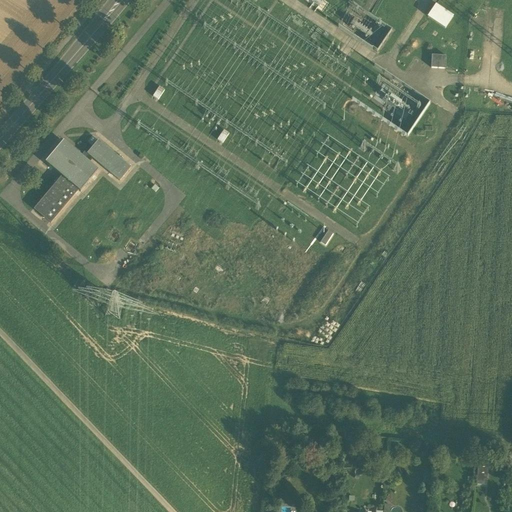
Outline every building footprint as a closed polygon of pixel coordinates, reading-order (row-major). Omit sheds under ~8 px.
[(428,18),(445,29),(453,17),(436,5),(428,18)] [(482,26),(482,16),(470,16),(470,26),(482,26)] [(424,68),(445,69),(446,56),(424,55),(424,68)] [(408,139),(430,102),(388,77),(368,110),(363,106),(361,110),(408,139)] [(98,141),(87,154),(93,159),(119,182),(131,168),(98,141)] [(46,164),(62,177),(78,191),(80,193),(98,171),(89,164),(81,157),(64,143),(46,164)] [(85,153),(81,157),(89,164),(93,159),(87,154),(85,153)] [(62,177),(52,188),(67,204),(76,194),(72,192),(75,189),(78,192),(78,191),(62,177)] [(51,224),(67,204),(52,188),(34,210),(51,224)] [(327,230),(320,242),(325,245),(332,234),(327,230)] [(271,436),(283,437),(284,425),(272,423),(271,436)] [(344,445),(345,432),(333,431),(332,444),(344,445)] [(477,485),(485,486),(488,463),(479,462),(477,485)]
